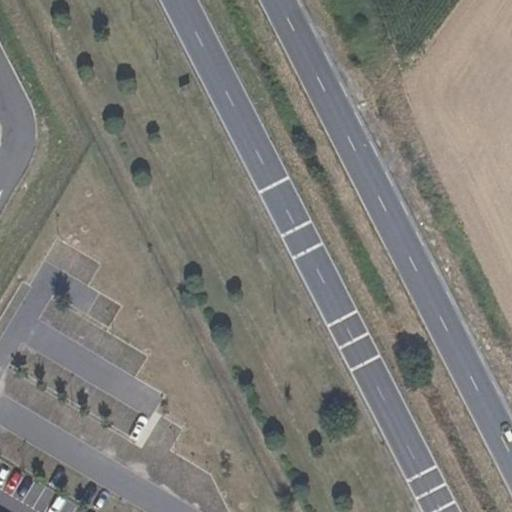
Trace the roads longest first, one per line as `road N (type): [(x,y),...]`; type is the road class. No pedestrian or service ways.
road 1 (primary): [(177,0),(441,511)]
road 2 (primary): [(511,454),(279,0)]
